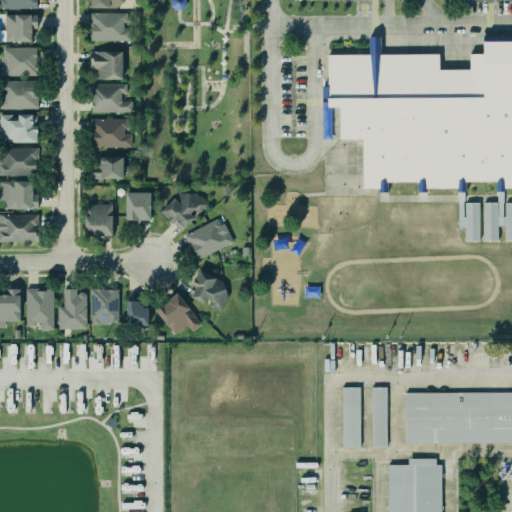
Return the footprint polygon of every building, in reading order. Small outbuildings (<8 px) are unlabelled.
[(36,0),(1,0),(2,8),(37,8),(36,0)] [(90,0),(90,8),(121,7),(120,0),(90,0)] [(174,8),(180,9),(185,4),(185,0),(169,0),(169,4),(174,8)] [(89,11),(89,24),(90,24),(90,26),(89,26),(89,39),(130,39),(130,26),(122,26),(122,21),(126,21),(126,11),(89,11)] [(0,27),(3,27),(3,13),(36,13),(36,27),(30,27),(30,40),(0,40),(0,27)] [(511,186),(361,188),(362,137),(329,137),(326,52),(482,51),(482,38),(511,38),(511,186)] [(36,75),(35,46),(0,46),(1,75),(36,75)] [(89,50),(121,50),(121,77),(92,77),(92,64),(89,63),(89,50)] [(0,80),(32,78),(37,89),(38,106),(0,106),(0,80)] [(132,111),(131,100),(124,100),(124,83),(90,83),(90,111),(132,111)] [(35,113),(17,113),(10,112),(0,112),(0,132),(10,143),(36,143),(36,125),(35,123),(35,113)] [(129,118),(129,144),(91,145),(91,134),(97,134),(97,128),(93,128),(93,118),(129,118)] [(0,146),(37,146),(37,174),(0,173),(0,146)] [(100,155),(98,155),(98,158),(96,158),(94,160),(94,164),(89,164),(90,176),(100,176),(100,177),(122,177),(122,155),(100,155)] [(0,180),(31,180),(31,193),(37,193),(36,207),(29,207),(4,207),(4,192),(0,192),(0,180)] [(123,185),(148,185),(149,215),(123,216),(123,185)] [(160,210),(178,191),(194,191),(206,203),(197,212),(193,208),(189,212),(193,217),(183,226),(182,226),(180,229),(172,221),(171,222),(166,217),(160,210)] [(479,239),(479,201),(464,202),(464,216),(458,216),(459,226),(465,225),(465,240),(479,239)] [(497,216),(497,201),(482,202),(483,240),(498,239),(497,225),(503,225),(503,216),(497,216)] [(83,234),(83,202),(111,202),(111,234),(83,234)] [(0,240),(0,228),(4,228),(4,222),(0,221),(0,212),(37,212),(37,225),(35,225),(35,228),(37,228),(37,240),(0,240)] [(181,232),(214,216),(221,221),(227,232),(226,243),(194,259),(181,232)] [(198,269),(222,280),(226,294),(219,309),(208,304),(211,299),(206,297),(203,302),(190,296),(191,293),(187,291),(198,269)] [(0,326),(4,326),(4,320),(19,320),(19,287),(7,287),(7,293),(0,293),(0,326)] [(53,328),(53,287),(26,287),(25,323),(41,324),(41,328),(53,328)] [(86,328),(85,291),(76,291),(76,288),(63,288),(63,305),(58,305),(58,328),(86,328)] [(117,323),(118,288),(91,288),(90,323),(117,323)] [(174,333),(186,323),(191,330),(201,323),(176,292),(155,309),(174,333)] [(125,325),(124,299),(139,298),(139,303),(141,302),(142,306),(147,306),(148,325),(125,325)] [(360,445),(360,386),(342,386),(342,445),(360,445)] [(386,386),(370,386),(371,445),(386,445),(386,386)] [(511,390),(405,392),(405,443),(511,441),(511,390)] [(387,463),(387,511),(440,511),(441,458),(407,457),(407,464),(387,463)]
